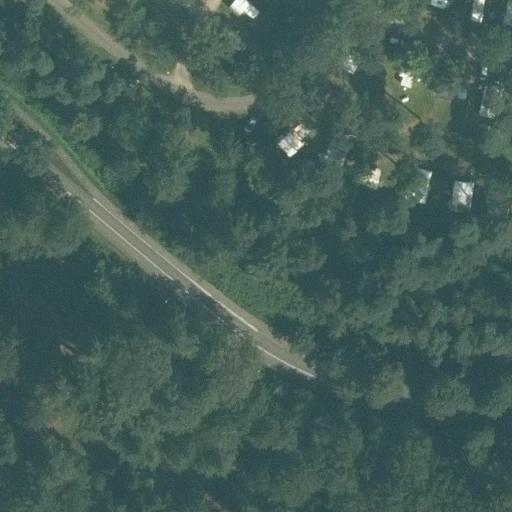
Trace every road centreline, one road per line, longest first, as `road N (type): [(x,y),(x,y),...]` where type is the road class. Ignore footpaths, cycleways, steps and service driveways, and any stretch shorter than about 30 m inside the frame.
road 1 (secondary): [(511,406),(402,402),(278,360),(0,135)]
road 2 (track): [(232,106),(224,147),(181,185),(167,333),(157,352),(114,373),(82,407),(29,511)]
